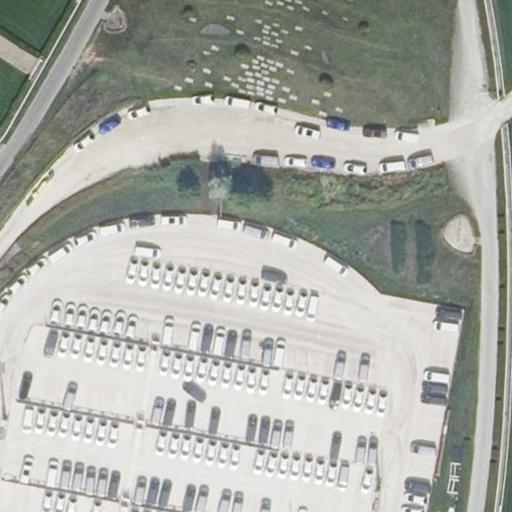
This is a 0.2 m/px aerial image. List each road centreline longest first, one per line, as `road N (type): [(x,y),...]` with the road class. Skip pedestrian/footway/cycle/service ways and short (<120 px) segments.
road 1 (track): [(474,511),(489,172),(468,0)]
road 2 (track): [(100,0),(34,123)]
